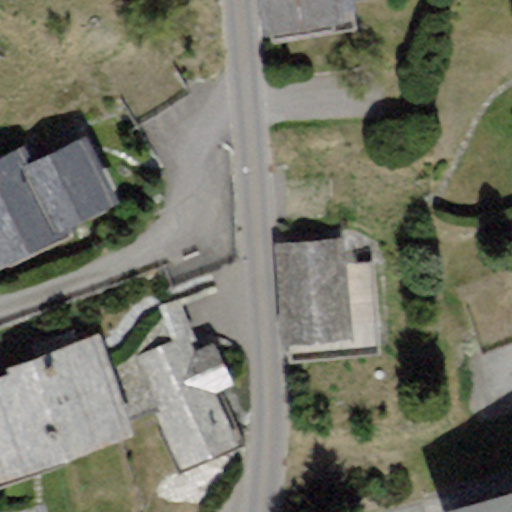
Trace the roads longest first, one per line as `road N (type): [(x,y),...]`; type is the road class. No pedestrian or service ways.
road 1 (residential): [(245,511),(255,434),(228,0)]
road 2 (unknown): [(241,200),(109,272),(0,304)]
